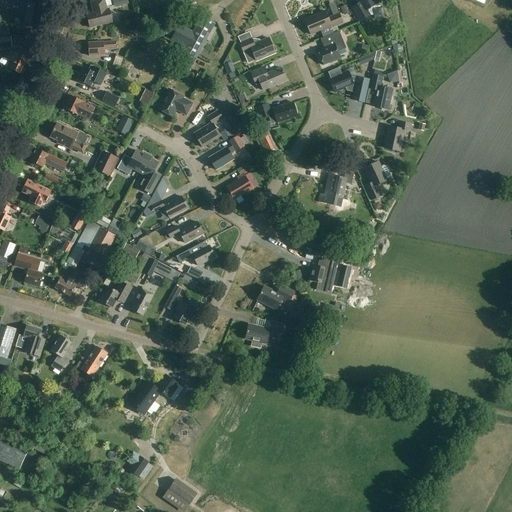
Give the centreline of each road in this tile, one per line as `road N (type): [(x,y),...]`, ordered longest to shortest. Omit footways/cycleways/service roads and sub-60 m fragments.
road 1 (residential): [(0,298),(192,352),(250,228)]
road 2 (track): [(192,352),(369,393),(511,413)]
road 3 (unclassified): [(0,160),(41,77),(61,0)]
road 4 (residential): [(250,228),(215,203),(182,149),(142,130)]
road 5 (residential): [(250,228),(316,111)]
